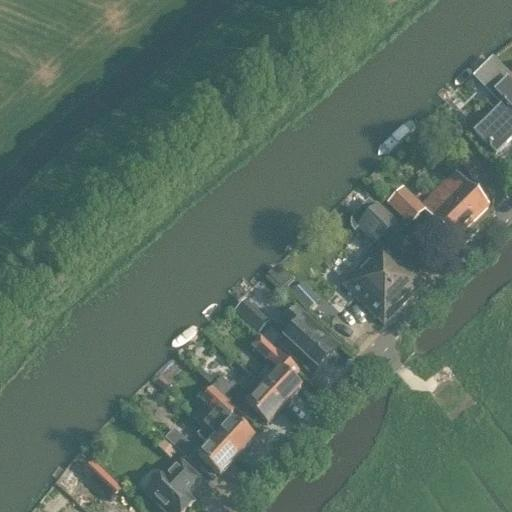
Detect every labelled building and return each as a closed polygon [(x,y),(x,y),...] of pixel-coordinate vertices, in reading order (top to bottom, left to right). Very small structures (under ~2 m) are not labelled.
[(478,134),(490,147),(489,148),(492,151),(493,150),(499,156),(511,142),(511,78),(495,62),(477,79),(496,98),(499,95),(508,105),(478,134)] [(457,176),(424,209),(442,228),(438,231),(445,238),(449,234),(457,242),(490,209),(457,176)] [(388,204),(410,228),(425,214),(402,190),(388,204)] [(362,229),(380,246),(386,240),(398,252),(412,237),(381,208),(379,210),(372,203),(357,219),(355,223),(355,227),(356,231),(358,233),(362,229)] [(346,288),(387,327),(427,286),(385,246),(346,288)] [(286,290),(295,282),(283,269),(274,277),(286,290)] [(345,352),(298,309),(283,325),(292,333),(280,345),(319,380),(345,352)] [(264,315),(253,327),(262,335),(273,324),(264,315)] [(304,391),(296,384),(302,377),(262,339),(253,348),(272,366),(257,382),(287,409),(304,391)] [(222,379),(213,388),(238,410),(251,422),(257,415),(270,427),(287,409),(257,382),(246,394),(235,384),(231,388),(222,379)] [(205,429),(239,461),(256,442),(229,418),(236,411),(212,389),(202,401),(217,415),(205,429)] [(223,478),(239,461),(205,429),(198,436),(211,448),(202,458),(223,478)] [(168,441),(191,463),(200,453),(177,432),(168,441)] [(166,442),(160,449),(173,461),(180,455),(166,442)] [(164,511),(189,511),(197,504),(190,497),(204,483),(183,462),(169,477),(168,476),(148,496),(164,511)] [(96,465),(87,474),(116,503),(125,494),(96,465)]
